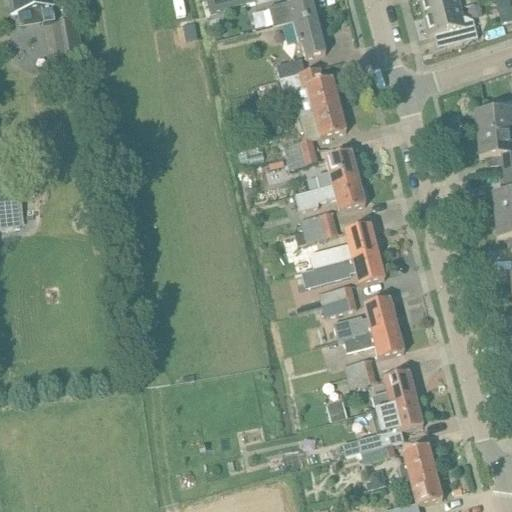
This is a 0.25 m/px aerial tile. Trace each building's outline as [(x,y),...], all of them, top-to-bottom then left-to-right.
[(8,0),(11,17),(17,16),(52,10),(49,0),(8,0)] [(310,0),(289,0),(290,4),(269,10),(274,31),(293,25),(293,28),(316,22),(310,0)] [(419,0),(424,19),(458,10),(456,1),(458,0),(419,0)] [(458,10),(424,19),(429,40),(441,37),(444,50),(477,42),(473,24),(465,20),(462,21),(458,10)] [(293,28),(298,47),(301,46),(306,63),(325,58),(316,22),(293,28)] [(50,30),(55,63),(82,59),(76,25),(50,30)] [(280,83),(305,77),(301,63),(276,70),(280,83)] [(305,77),(280,83),(284,97),(293,94),(296,107),(299,119),(313,116),(339,109),(332,82),(322,85),(319,73),(305,77)] [(478,140),(511,136),(511,105),(483,108),(483,109),(486,109),(487,116),(475,117),(478,140)] [(313,116),(320,143),(346,137),(339,109),(313,116)] [(263,116),(253,118),(256,131),(266,128),(263,116)] [(511,179),(511,136),(478,140),(480,162),(490,161),(490,168),(502,167),(503,180),(511,179)] [(289,164),(315,157),(312,144),(286,151),(289,164)] [(316,180),(319,194),(358,184),(351,156),(325,162),(329,177),(316,180)] [(315,157),(289,164),(291,173),(318,166),(315,157)] [(511,219),(511,179),(503,180),(505,197),(493,198),(495,221),(511,219)] [(295,200),(299,217),(319,212),(317,207),(336,203),(340,216),(365,210),(358,184),(319,194),(295,200)] [(7,189),(0,189),(0,232),(19,231),(18,210),(9,211),(7,189)] [(303,238),(337,229),(334,217),(299,226),(303,238)] [(511,219),(495,221),(497,243),(507,242),(508,249),(511,248),(511,219)] [(305,247),(339,238),(337,229),(303,238),(305,247)] [(378,258),(370,229),(344,236),(347,249),(310,259),(313,273),(319,272),(320,273),(378,258)] [(358,290),(365,288),(384,283),(378,258),(320,273),(323,287),(355,278),(358,290)] [(318,299),(321,312),(354,304),(351,291),(318,299)] [(344,347),(397,333),(389,303),(364,309),(368,323),(361,324),(361,321),(333,328),(337,346),(343,345),(344,347)] [(357,312),(354,304),(321,312),(324,321),(357,312)] [(344,347),(346,357),(375,351),(378,363),(404,357),(397,333),(344,347)] [(371,364),(343,371),(346,382),(373,375),(371,364)] [(373,375),(346,382),(348,393),(376,386),(373,375)] [(390,413),(417,406),(409,376),(383,383),(386,397),(371,400),(374,413),(390,410),(390,413)] [(341,406),(326,411),(330,427),(346,422),(341,406)] [(357,444),(342,448),(345,461),(360,457),(392,449),(391,448),(403,444),(400,436),(404,435),(423,430),(417,406),(390,413),(375,416),(371,417),(373,425),(377,441),(358,446),(357,444)] [(392,449),(360,457),(361,461),(363,468),(379,464),(395,460),(392,449)] [(341,450),(333,452),(336,462),(343,460),(341,450)] [(399,473),(402,486),(410,484),(435,477),(428,450),(403,456),(406,471),(399,473)] [(350,462),(340,464),(342,472),(352,469),(350,462)] [(371,484),(366,486),(368,494),(386,490),(381,474),(369,477),(371,484)] [(416,508),(417,510),(418,510),(442,504),(435,477),(410,484),(416,508)]
